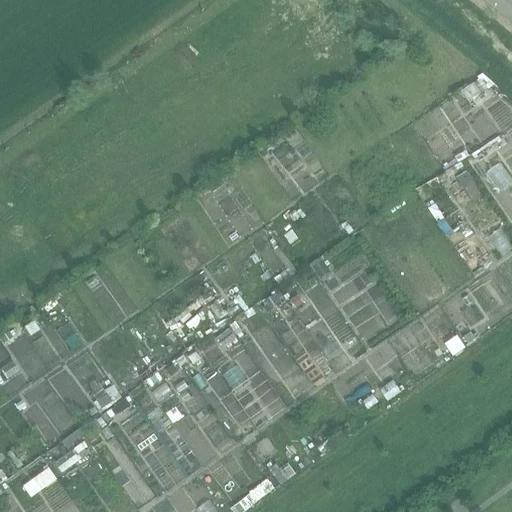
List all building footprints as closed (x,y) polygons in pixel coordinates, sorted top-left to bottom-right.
[(0,40),(0,70),(14,61),(0,40)] [(413,51),(400,59),(408,71),(420,63),(413,51)] [(501,74),(480,82),(487,101),(508,93),(501,74)] [(511,131),(500,140),(509,153),(511,151),(511,131)] [(4,135),(0,138),(0,148),(9,142),(4,135)] [(479,216),(468,227),(477,236),(488,225),(479,216)] [(224,306),(234,320),(263,299),(254,286),(224,306)] [(71,318),(82,313),(75,298),(64,303),(71,318)] [(167,340),(183,329),(176,318),(160,329),(167,340)] [(460,337),(467,350),(482,343),(474,329),(460,337)] [(113,392),(121,404),(141,389),(132,378),(113,392)] [(93,441),(74,455),(81,465),(100,451),(93,441)]
